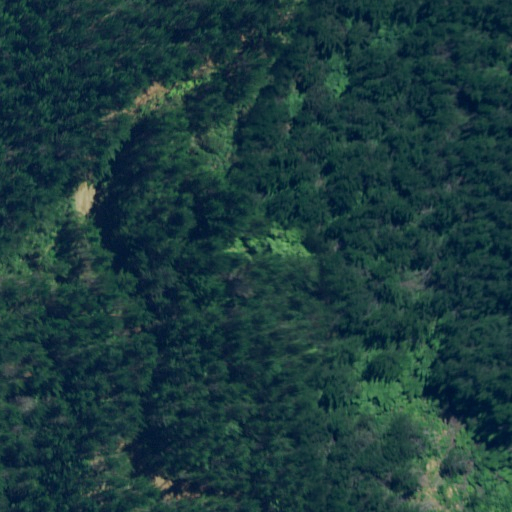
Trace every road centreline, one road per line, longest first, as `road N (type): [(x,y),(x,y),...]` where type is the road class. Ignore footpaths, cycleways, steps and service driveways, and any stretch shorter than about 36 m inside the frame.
road 1 (track): [(192,0),(116,136),(308,446),(327,511)]
road 2 (track): [(116,136),(60,167),(0,220)]
